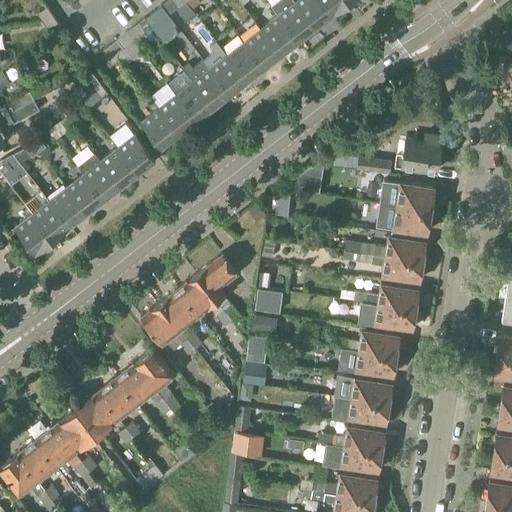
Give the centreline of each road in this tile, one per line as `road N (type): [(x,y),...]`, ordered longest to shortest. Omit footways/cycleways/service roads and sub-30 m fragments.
road 1 (tertiary): [(29,336),(461,0)]
road 2 (residential): [(427,511),(474,205)]
road 3 (residential): [(474,205),(480,149),(465,65)]
